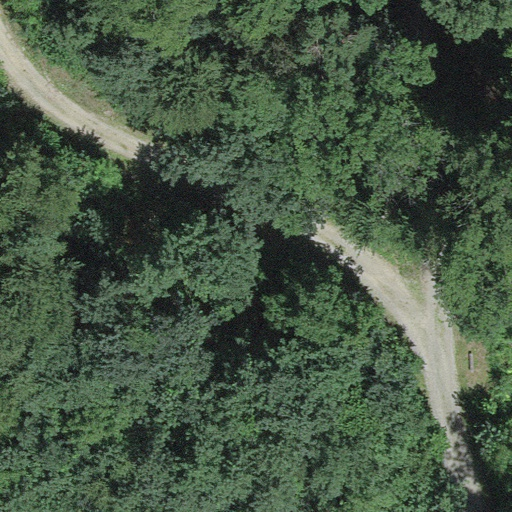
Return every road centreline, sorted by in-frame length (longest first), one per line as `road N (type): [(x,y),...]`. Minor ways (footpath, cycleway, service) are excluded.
road 1 (track): [(0,34),(51,100),(137,151),(288,212),(352,250),(431,321)]
road 2 (track): [(426,0),(442,262),(431,321),(468,511)]
